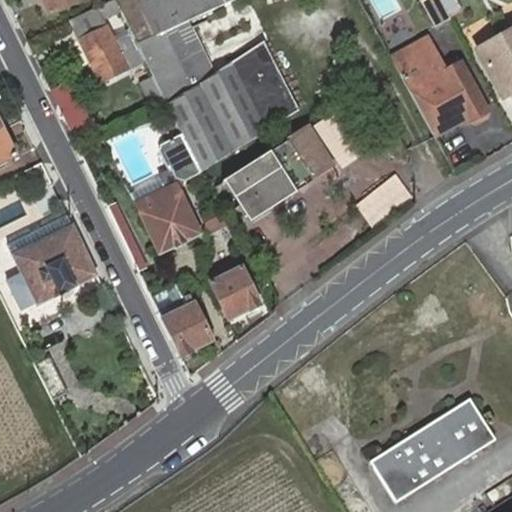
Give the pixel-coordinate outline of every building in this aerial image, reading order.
[(44,0),(50,13),(78,0),(44,0)] [(104,21),(121,12),(115,0),(71,21),(102,85),(146,62),(138,46),(129,29),(112,38),(104,21)] [(121,0),(142,45),(138,46),(146,62),(154,78),(167,105),(184,138),(201,173),(300,111),(265,44),(213,70),(189,22),(236,0),(121,0)] [(433,31),(450,22),(450,21),(449,20),(438,0),(428,0),(418,5),(433,31)] [(455,0),(438,0),(449,20),(463,12),(455,0)] [(511,93),(511,31),(478,50),(505,98),(511,93)] [(396,66),(434,136),(467,117),(470,123),(474,124),(487,116),(488,112),(461,62),(459,64),(443,72),(439,66),(423,38),(412,44),(417,53),(396,66)] [(390,57),(396,66),(417,53),(412,44),(390,57)] [(443,72),(459,64),(456,58),(439,66),(443,72)] [(146,99),(152,111),(167,105),(154,78),(140,84),(146,99)] [(50,92),(61,114),(85,102),(74,80),(50,92)] [(311,127),(226,182),(249,222),(336,167),(311,127)] [(3,131),(0,132),(0,166),(17,158),(3,131)] [(201,173),(184,138),(163,149),(161,154),(171,173),(160,178),(162,182),(166,191),(136,205),(159,255),(200,236),(181,197),(186,183),(202,175),(201,173)] [(130,197),(136,205),(166,191),(162,182),(130,197)] [(124,242),(132,238),(121,214),(112,218),(124,242)] [(227,224),(223,217),(205,225),(207,233),(227,224)] [(36,304),(38,308),(97,278),(71,224),(10,254),(17,268),(22,276),(7,284),(22,312),(36,304)] [(124,242),(136,266),(144,263),(132,238),(124,242)] [(207,275),(229,320),(261,305),(237,259),(232,262),(236,270),(216,280),(212,272),(207,275)] [(232,262),(212,272),(216,280),(236,270),(232,262)] [(158,312),(180,357),(212,342),(191,297),(184,299),(176,285),(167,289),(172,302),(162,306),(164,310),(158,312)] [(167,289),(151,297),(158,312),(164,310),(162,306),(172,302),(167,289)] [(49,358),(35,365),(53,401),(68,394),(49,358)] [(380,362),(326,394),(353,438),(406,407),(380,362)] [(396,505),(497,443),(470,402),(371,464),(396,505)] [(103,416),(72,439),(79,452),(112,428),(103,416)]
